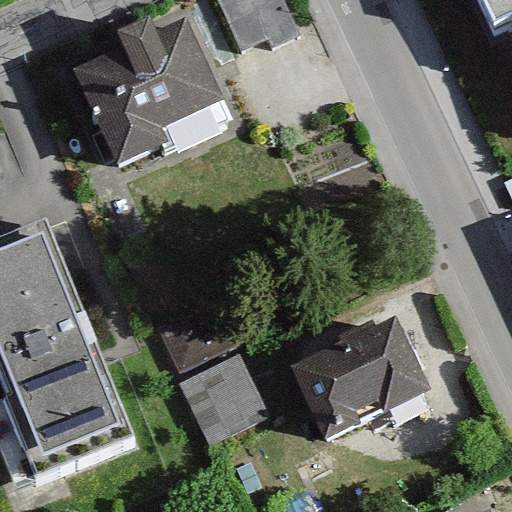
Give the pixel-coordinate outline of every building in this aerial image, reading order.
[(292,0),(231,0),(235,43),(296,37),(292,0)] [(511,0),(479,0),(497,36),(511,29),(511,0)] [(79,77),(133,182),(236,129),(182,24),(79,77)] [(66,227),(0,251),(0,331),(1,331),(27,400),(7,407),(34,479),(144,438),(66,227)] [(332,450),(439,407),(405,324),(299,367),(332,450)] [(249,364),(186,392),(210,447),(273,420),(249,364)]
